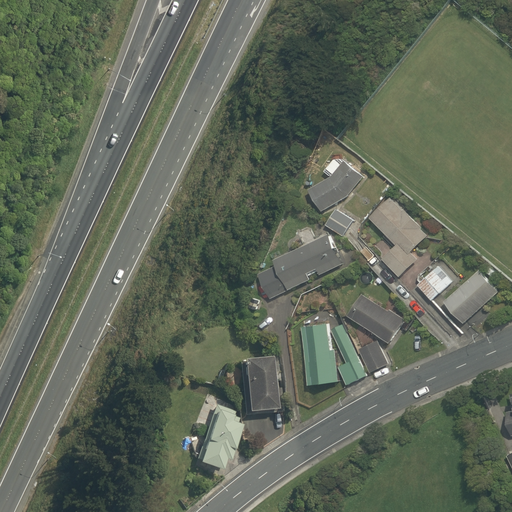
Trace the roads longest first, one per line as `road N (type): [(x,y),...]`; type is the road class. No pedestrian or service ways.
road 1 (motorway): [(247,0),(0,511)]
road 2 (motorway): [(19,353),(183,0)]
road 3 (motorway): [(19,353),(152,0)]
road 4 (tertiary): [(511,344),(368,409),(217,511)]
